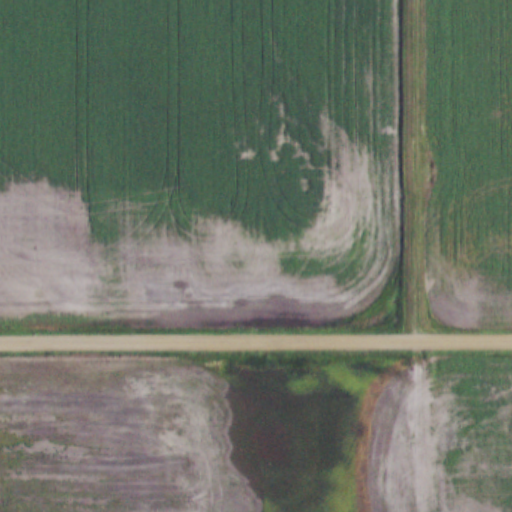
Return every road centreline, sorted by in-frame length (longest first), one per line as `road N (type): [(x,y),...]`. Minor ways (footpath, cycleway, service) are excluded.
road 1 (track): [(410,0),(418,511)]
road 2 (residential): [(0,340),(511,339)]
